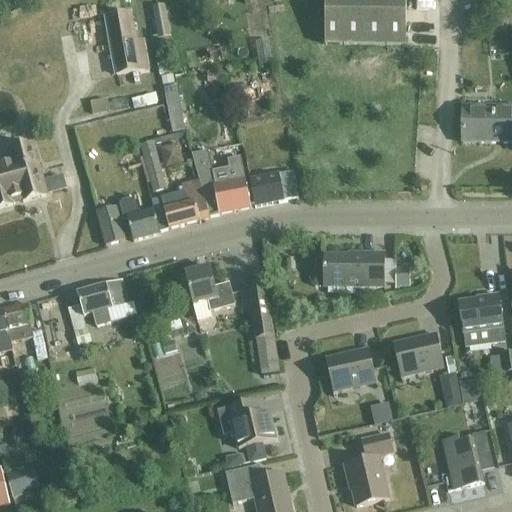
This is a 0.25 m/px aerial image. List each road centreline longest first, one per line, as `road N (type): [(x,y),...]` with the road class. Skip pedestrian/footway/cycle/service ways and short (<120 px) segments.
road 1 (tertiary): [(0,296),(255,225),(432,218)]
road 2 (residential): [(326,511),(300,408),(303,344),(422,310),(445,274),(432,218)]
